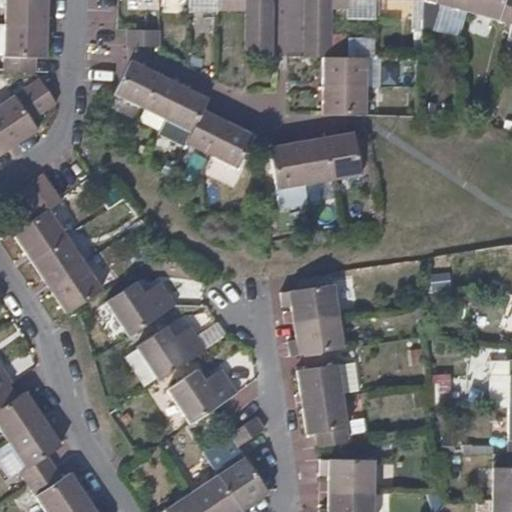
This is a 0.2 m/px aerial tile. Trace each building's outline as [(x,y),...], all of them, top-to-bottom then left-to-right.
[(46,26),(46,0),(4,0),(3,25),(46,26)] [(377,0),(376,0),(329,0),(329,4),(330,11),(346,11),(346,1),(377,0)] [(465,12),(467,0),(422,0),(422,1),(465,12)] [(511,25),(511,20),(511,0),(467,0),(465,12),(511,25)] [(271,16),(271,3),(244,2),(243,16),(271,16)] [(330,11),(329,4),(302,4),(302,17),(329,18),(330,11)] [(271,30),(271,16),(243,16),(243,30),(271,30)] [(329,32),(329,18),(302,17),(302,32),(329,32)] [(45,59),(46,26),(3,25),(1,72),(33,73),(34,59),(45,59)] [(271,43),(271,30),(243,30),(243,43),(271,43)] [(157,47),(158,31),(124,31),(124,47),(157,47)] [(329,45),(329,32),(302,32),(302,45),(329,45)] [(270,58),(271,43),(243,43),(243,58),(270,58)] [(329,59),(329,45),(302,45),(301,59),(323,59),(329,59)] [(364,89),(364,60),(329,59),(323,59),(324,88),(364,89)] [(139,109),(155,75),(133,63),(127,66),(112,95),(139,109)] [(163,121),(179,87),(155,75),(139,109),(163,121)] [(21,110),(47,92),(39,80),(13,97),(21,110)] [(189,134),(201,111),(204,105),(202,98),(179,87),(163,121),(189,134)] [(364,118),(364,89),(324,88),(324,117),(346,117),(364,118)] [(29,123),(55,106),(54,104),(47,92),(21,110),(29,123)] [(35,132),(29,123),(21,110),(13,97),(0,105),(0,138),(8,151),(35,132)] [(210,157),(226,124),(201,111),(189,134),(184,144),(210,157)] [(235,170),(249,143),(246,133),(226,124),(210,157),(235,170)] [(362,176),(356,141),(352,134),(338,136),(324,139),(331,182),(362,176)] [(331,182),(324,139),(295,144),(303,186),(331,182)] [(303,186),(295,144),(272,147),(268,153),(276,192),(303,186)] [(60,202),(57,197),(43,175),(31,183),(49,209),(60,202)] [(49,209),(31,183),(20,190),(37,217),(46,211),(49,209)] [(37,217),(20,190),(8,198),(25,224),(37,217)] [(63,238),(46,211),(37,217),(25,224),(10,234),(28,262),(63,238)] [(80,265),(63,238),(28,262),(45,288),(80,265)] [(74,309),(99,292),(80,265),(45,288),(64,316),(74,309)] [(126,338),(172,307),(173,307),(159,286),(141,297),(133,286),(105,305),(126,338)] [(336,319),(333,286),(293,292),(278,294),(279,309),(288,308),(291,325),(336,319)] [(342,350),(336,319),(291,325),(293,341),(285,343),(287,358),(302,357),(336,351),(342,350)] [(180,367),(203,351),(187,328),(170,338),(165,328),(133,348),(156,383),(180,367)] [(343,398),(336,351),(302,357),(304,370),(294,372),(299,404),(343,398)] [(468,361),(466,379),(439,375),(436,391),(477,397),(482,363),(468,361)] [(211,410),(231,397),(234,395),(219,373),(201,385),(194,374),(164,393),(187,427),(211,410)] [(0,448),(41,421),(23,393),(16,398),(8,386),(0,391),(0,448)] [(349,444),(343,398),(299,404),(299,410),(304,437),(313,435),(316,448),(349,444)] [(237,450),(263,432),(256,419),(229,438),(237,450)] [(46,457),(59,447),(41,421),(0,448),(25,486),(53,468),(46,457)] [(511,503),(511,456),(505,456),(504,470),(490,470),(489,503),(511,503)] [(238,511),(241,511),(267,495),(243,458),(216,477),(238,511)] [(373,494),(373,463),(318,462),(318,477),(326,477),(326,492),(373,494)] [(70,511),(86,501),(69,474),(61,479),(53,468),(25,486),(42,511),(70,511)] [(238,511),(216,477),(190,495),(201,511),(238,511)] [(372,511),(373,494),(326,492),(325,511),(319,511),(316,511),(372,511)] [(201,511),(190,495),(165,511),(201,511)] [(93,511),(86,501),(70,511),(93,511)] [(511,511),(511,503),(489,503),(488,511),(511,511)]
